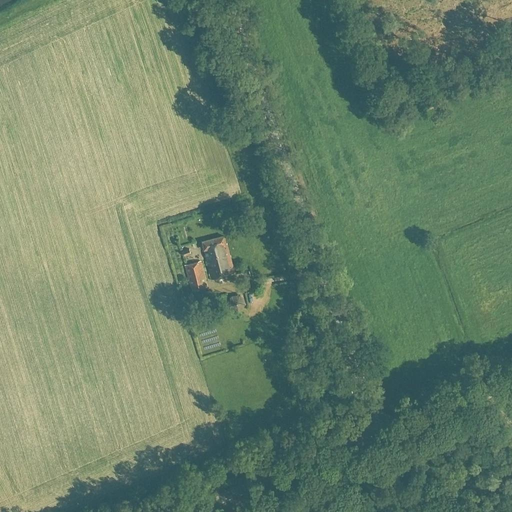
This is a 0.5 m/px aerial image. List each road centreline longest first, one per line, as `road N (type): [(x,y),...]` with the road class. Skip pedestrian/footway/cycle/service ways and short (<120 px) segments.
road 1 (tertiary): [(371,423),(370,400),(227,0)]
road 2 (tertiary): [(189,511),(353,445),(371,423)]
road 3 (unclassified): [(371,423),(400,425),(489,390)]
